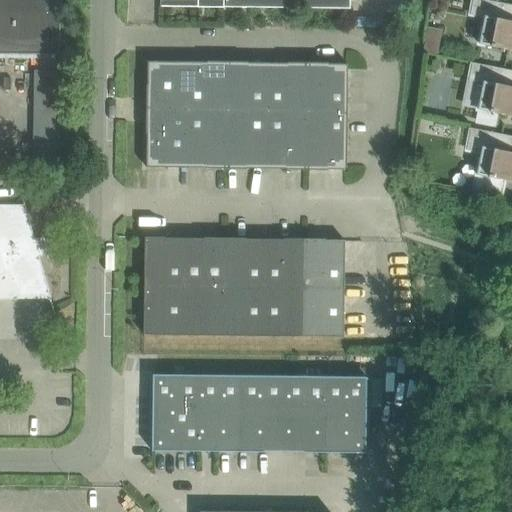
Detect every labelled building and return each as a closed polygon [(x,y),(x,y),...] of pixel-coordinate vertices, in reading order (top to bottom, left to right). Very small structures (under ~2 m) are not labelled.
[(0,0),(0,54),(19,55),(60,55),(60,0),(0,0)] [(200,5),(220,5),(220,8),(350,10),(350,0),(160,0),(160,7),(161,7),(161,2),(199,2),(199,8),(200,8),(200,5)] [(473,0),(470,15),(484,18),(479,45),(511,51),(511,5),(483,0),(473,0)] [(437,56),(440,41),(426,38),(423,54),(437,56)] [(147,110),(187,110),(187,62),(147,62),(147,110)] [(227,111),(227,62),(207,62),(207,63),(187,62),(187,110),(227,111)] [(248,62),(227,62),(227,111),(267,111),(267,64),(248,63),(248,62)] [(267,111),(307,112),(307,64),(287,63),(287,64),(267,64),(267,111)] [(472,65),(469,80),(483,83),(477,110),(479,110),(476,123),(494,127),(497,114),(511,116),(511,87),(511,84),(511,71),(470,63),(469,64),(472,65)] [(307,64),(307,112),(347,112),(347,65),(328,65),(328,64),(307,64)] [(146,168),(186,168),(187,110),(147,110),(146,168)] [(187,110),(186,168),(205,168),(205,169),(226,169),(227,111),(187,110)] [(247,169),(266,169),(267,111),(227,111),(226,169),(247,170),(247,169)] [(285,170),(306,170),(307,112),(267,111),(266,169),(285,169),(285,170)] [(307,112),(306,170),(327,171),(327,170),(346,170),(347,112),(307,112)] [(470,130),(466,150),(480,153),(476,175),(472,193),(470,192),(470,194),(500,200),(504,181),(511,182),(511,152),(510,153),(511,144),(511,136),(468,128),(468,129),(470,130)] [(0,300),(17,300),(17,293),(47,293),(53,313),(54,312),(39,257),(46,255),(47,258),(48,258),(42,234),(40,234),(41,237),(34,239),(23,199),(21,199),(23,205),(0,205),(0,300)] [(143,335),(183,335),(184,239),(165,239),(165,238),(144,238),(143,335)] [(184,239),(183,335),(223,336),(224,239),(204,238),(204,239),(184,239)] [(223,336),(263,336),(264,240),(245,240),(245,239),(224,239),(223,336)] [(264,240),(263,336),(303,337),(304,240),(284,239),(284,240),(264,240)] [(325,240),(304,240),(303,337),(343,337),(344,241),(325,241),(325,240)] [(151,451),(194,452),(195,376),(152,375),(151,451)] [(238,376),(195,376),(194,452),(237,452),(238,376)] [(285,376),(238,376),(237,452),(263,452),(284,452),(285,376)] [(323,377),(285,376),(284,452),(304,452),(304,453),(322,453),(323,377)] [(323,377),(322,453),(365,453),(366,377),(323,377)]
